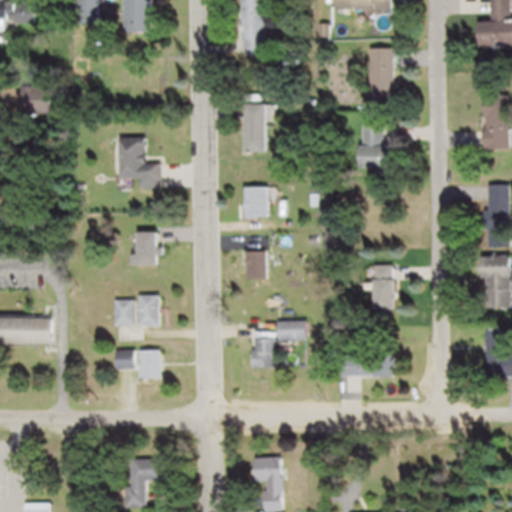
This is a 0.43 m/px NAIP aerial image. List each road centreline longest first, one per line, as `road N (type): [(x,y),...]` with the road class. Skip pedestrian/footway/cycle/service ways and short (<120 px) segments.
road 1 (residential): [(210,511),(204,0)]
road 2 (residential): [(0,420),(511,419)]
road 3 (residential): [(446,419),(438,0)]
